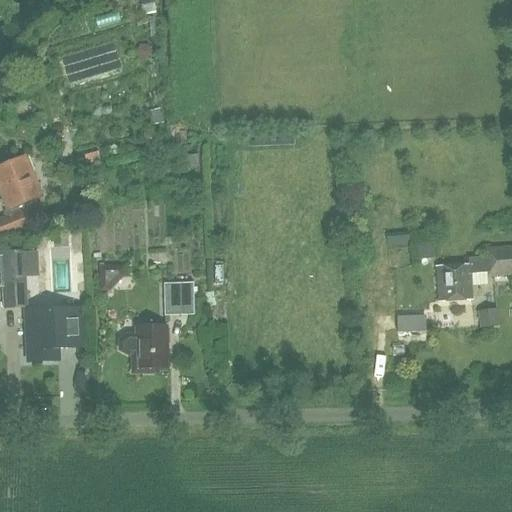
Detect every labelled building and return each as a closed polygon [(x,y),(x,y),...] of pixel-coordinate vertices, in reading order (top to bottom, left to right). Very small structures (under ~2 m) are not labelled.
[(0,190),(8,210),(9,215),(0,218),(0,242),(33,230),(23,204),(41,197),(26,157),(0,167),(0,190)] [(66,235),(54,235),(55,247),(67,247),(66,235)] [(439,303),(473,301),(471,274),(486,274),(486,278),(511,276),(511,246),(486,248),(486,257),(467,259),(468,265),(436,267),(439,303)] [(6,309),(26,308),(23,252),(3,253),(6,309)] [(102,290),(110,290),(122,277),(122,269),(101,269),(102,290)] [(165,317),(194,315),(194,283),(164,284),(165,317)] [(26,312),(28,363),(59,361),(58,350),(81,348),(79,309),(26,312)] [(484,311),(486,329),(500,327),(498,310),(484,311)] [(397,318),(398,332),(426,331),(425,317),(397,318)] [(167,368),(166,328),(137,328),(137,336),(128,336),(120,341),(120,351),(129,355),(133,355),(133,374),(153,373),(157,369),(167,368)]
